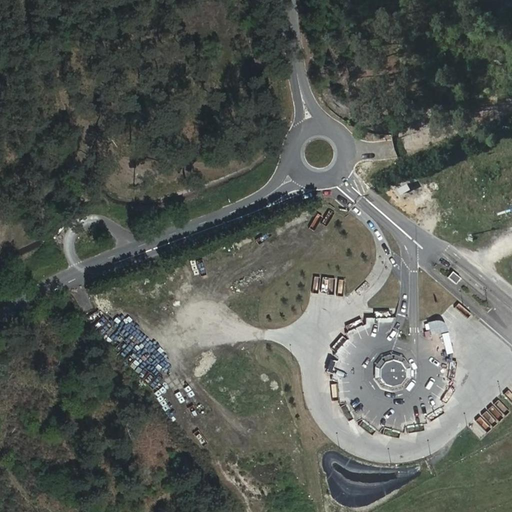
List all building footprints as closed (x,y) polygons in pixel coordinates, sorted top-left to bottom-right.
[(457,188),(469,184),(465,170),(452,174),(457,188)] [(464,207),(485,196),(478,183),(456,194),(464,207)] [(449,198),(457,212),(462,208),(455,195),(449,198)] [(453,272),(448,278),(456,285),(461,279),(453,272)] [(442,356),(449,355),(445,328),(434,329),(436,342),(441,341),(442,356)] [(384,351),(371,381),(400,393),(413,364),(384,351)]
